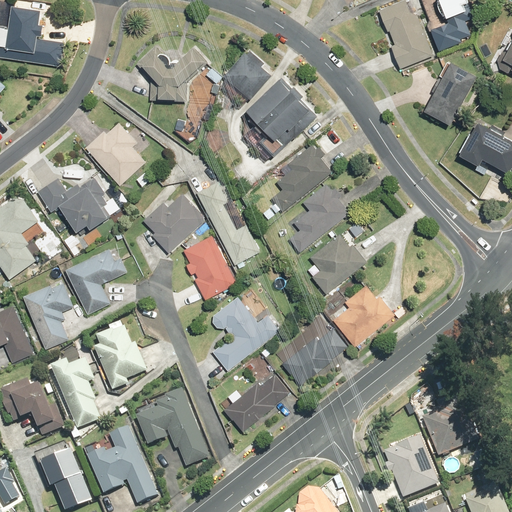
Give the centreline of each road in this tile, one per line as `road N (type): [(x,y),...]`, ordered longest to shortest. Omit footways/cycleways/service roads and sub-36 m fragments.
road 1 (residential): [(226,0),(283,26),(333,70),(427,198),(502,276)]
road 2 (tertiary): [(324,422),(502,276)]
road 3 (residential): [(0,164),(60,117),(89,81),(109,0)]
road 4 (tertiary): [(211,511),(324,422)]
